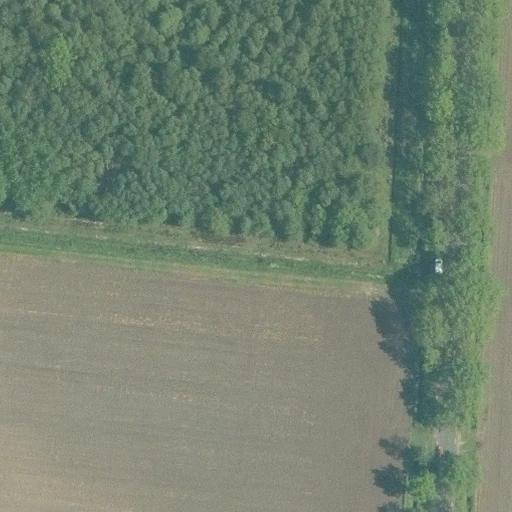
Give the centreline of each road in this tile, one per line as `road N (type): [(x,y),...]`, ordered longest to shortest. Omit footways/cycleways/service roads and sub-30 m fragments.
road 1 (unclassified): [(441,511),(467,0)]
road 2 (track): [(453,277),(0,224)]
